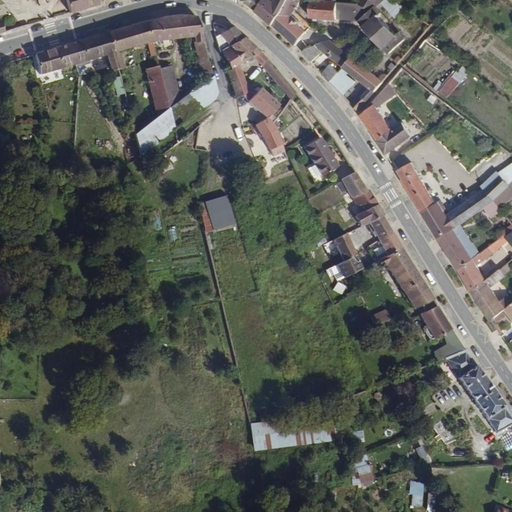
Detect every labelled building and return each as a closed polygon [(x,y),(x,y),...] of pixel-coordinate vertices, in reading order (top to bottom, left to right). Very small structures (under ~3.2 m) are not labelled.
[(84,9),(83,0),(65,0),(69,13),(84,9)] [(98,2),(98,0),(83,0),(84,9),(98,5),(98,2)] [(243,0),(256,10),(263,0),(243,0)] [(271,7),(267,4),(269,0),(263,0),(256,10),(264,17),(271,7)] [(286,5),(288,0),(269,0),(267,4),(271,7),(264,17),(273,25),(286,5)] [(296,10),(301,0),(288,0),(286,5),(296,10)] [(382,13),(377,7),(384,0),(359,0),(358,4),(317,0),(311,0),(311,9),(307,9),(307,13),(310,13),(310,18),(337,20),(338,19),(360,21),(365,26),(365,28),(384,49),(386,49),(390,54),(406,39),(400,32),(397,35),(379,16),(382,13)] [(311,25),(296,10),(286,5),(273,25),(296,45),(311,25)] [(184,39),(179,15),(158,18),(146,21),(151,42),(184,39)] [(208,61),(196,17),(179,15),(184,39),(193,38),(194,43),(193,43),(199,64),(208,61)] [(151,42),(146,21),(108,32),(115,57),(120,56),(119,51),(148,43),(151,42)] [(243,38),(233,26),(215,37),(221,50),(229,45),(243,38)] [(115,57),(108,32),(70,43),(75,63),(106,55),(110,71),(118,70),(115,57)] [(251,57),(259,52),(243,38),(229,45),(239,64),(251,57)] [(352,56),(330,40),(306,49),(302,52),(311,61),(324,51),(343,67),(352,57),(352,56)] [(75,63),(70,43),(34,54),(38,74),(75,63)] [(239,64),(229,45),(221,50),(231,69),(239,64)] [(266,59),(259,52),(251,57),(261,66),(266,59)] [(123,68),(120,56),(115,57),(118,70),(123,68)] [(384,82),(352,57),(343,67),(358,79),(370,89),(363,97),(360,95),(351,103),(358,110),(384,82)] [(281,77),(266,59),(261,66),(275,83),(281,77)] [(213,77),(208,61),(199,64),(204,84),(213,77)] [(246,87),(239,64),(231,69),(227,71),(235,98),(241,96),(247,102),(256,93),(248,85),(246,87)] [(330,82),(338,73),(331,65),(323,74),(330,82)] [(180,100),(171,66),(158,69),(169,109),(180,100)] [(158,69),(158,67),(146,70),(157,118),(169,109),(158,69)] [(343,95),(358,79),(343,67),(338,73),(330,82),(343,95)] [(174,130),(215,99),(217,91),(213,77),(204,84),(180,100),(169,109),(174,130)] [(295,93),(281,77),(275,83),(290,100),(295,93)] [(280,144),(271,125),(269,122),(273,118),(270,114),(278,105),(260,88),(256,93),(247,102),(265,119),(254,125),(269,149),(270,148),(280,144)] [(412,136),(403,123),(392,132),(373,106),(360,116),(379,142),(378,143),(386,155),(412,136)] [(174,130),(169,109),(157,118),(135,135),(141,156),(174,130)] [(337,167),(320,138),(304,148),(314,164),(320,174),(321,177),(337,167)] [(273,155),(283,151),(280,144),(270,148),(273,155)] [(167,181),(193,162),(180,145),(155,164),(167,181)] [(461,224),(494,201),(485,191),(447,216),(438,202),(436,203),(431,195),(433,193),(433,191),(431,188),(428,187),(427,188),(412,163),(398,171),(439,239),(454,228),(461,224)] [(510,186),(511,183),(511,163),(499,173),(510,186)] [(320,174),(314,164),(306,168),(312,179),(320,174)] [(494,201),(510,186),(499,173),(497,171),(481,186),(485,191),(494,201)] [(365,191),(353,172),(339,180),(350,198),(352,197),(365,191)] [(500,209),(511,197),(511,187),(510,186),(494,201),(500,209)] [(383,215),(368,189),(365,191),(352,197),(359,213),(354,215),(359,226),(368,222),(382,216),(383,215)] [(234,225),(226,196),(197,204),(204,233),(234,225)] [(391,233),(382,216),(368,222),(378,241),(391,233)] [(479,255),(461,224),(454,228),(473,260),(479,255)] [(473,260),(454,228),(439,239),(459,271),(473,260)] [(355,256),(345,233),(332,239),(343,262),(355,256)] [(400,248),(391,233),(378,241),(380,246),(384,252),(375,257),(373,258),(375,261),(376,261),(400,248)] [(487,281),(477,265),(494,253),(508,241),(511,245),(511,233),(508,237),(506,234),(479,255),(473,260),(459,271),(472,292),(487,281)] [(384,252),(380,246),(372,250),(375,257),(384,252)] [(436,306),(400,248),(376,261),(380,267),(385,264),(413,309),(421,306),(425,312),(436,306)] [(342,278),(361,268),(355,256),(343,262),(336,265),(342,278)] [(342,278),(336,265),(325,271),(327,277),(332,275),(335,281),(342,278)] [(511,305),(506,297),(500,302),(492,288),(505,277),(500,270),(487,281),(472,292),(491,322),(505,310),(511,305)] [(449,327),(436,306),(425,312),(418,315),(426,326),(424,328),(424,330),(424,334),(426,336),(429,339),(431,339),(433,338),(434,340),(446,333),(449,327)] [(374,326),(390,320),(385,310),(370,316),(374,326)] [(497,333),(491,324),(488,326),(494,335),(497,333)] [(511,424),(511,417),(464,350),(443,359),(494,434),(511,424)] [(332,441),(328,413),(251,424),(255,451),(332,441)]
